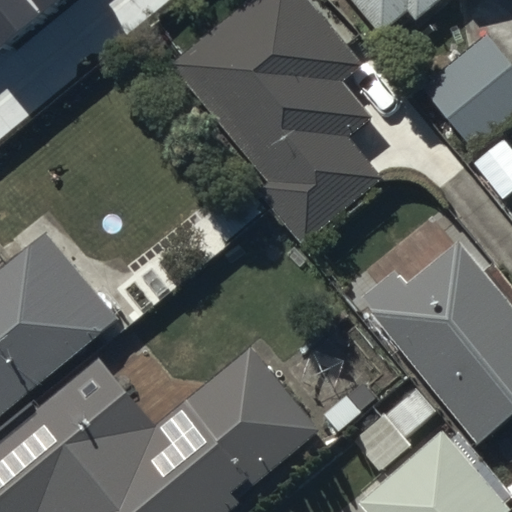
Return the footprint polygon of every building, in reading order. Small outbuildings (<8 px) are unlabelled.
[(308,0),(252,0),(172,68),(269,183),(258,192),(301,243),(383,175),(351,137),(374,118),(343,82),(363,65),(308,0)] [(353,0),(382,34),(408,12),(415,21),(440,0),(353,0)] [(511,64),(487,35),(424,87),(476,150),(470,155),(508,200),(511,196),(511,142),(503,132),(511,124),(511,64)] [(0,419),(121,321),(48,231),(14,259),(0,241),(0,419)] [(374,314),(477,441),(511,413),(511,304),(461,242),(408,285),(396,270),(363,297),(376,313),(374,314)] [(232,511),(244,502),(240,498),(321,431),(252,348),(158,426),(101,358),(0,441),(0,511),(232,511)] [(383,413),(355,438),(383,470),(410,447),(403,439),(436,411),(417,389),(386,417),(383,413)] [(444,432),(360,504),(367,511),(509,511),(511,511),(444,432)]
